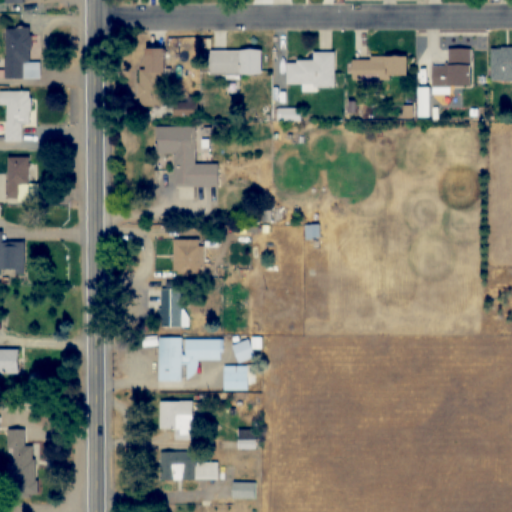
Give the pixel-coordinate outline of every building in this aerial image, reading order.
[(0,79),(41,79),(41,62),(31,62),(31,27),(4,27),(5,71),(0,71),(0,79)] [(145,96),(165,96),(165,49),(145,49),(145,96)] [(433,65),(433,86),(472,86),(472,49),(450,49),(450,65),(433,65)] [(263,76),(263,50),(210,50),(210,76),(263,76)] [(336,52),(314,52),(314,62),(287,61),(287,86),(304,86),(303,90),(335,90),(336,52)] [(353,57),(353,80),(412,80),(412,57),(353,57)] [(0,91),(0,107),(6,108),(6,143),(23,143),(23,125),(31,125),(31,92),(0,91)] [(219,188),(219,164),(196,164),(196,128),(158,128),(158,155),(176,155),(176,188),(219,188)] [(8,158),(8,202),(40,202),(40,184),(30,184),(30,158),(8,158)] [(321,240),(321,225),(306,225),(306,240),(321,240)] [(0,231),(0,273),(25,273),(25,241),(3,241),(3,232),(0,231)] [(205,274),(205,240),(175,240),(175,274),(205,274)] [(182,289),(162,289),(162,328),(182,328),(182,289)] [(183,391),(183,378),(195,378),(195,361),(221,361),(222,339),(160,339),(159,390),(183,391)] [(233,345),(239,364),(255,359),(250,340),(233,345)] [(19,350),(0,349),(0,375),(19,376),(19,350)] [(249,391),(249,366),(225,366),(224,391),(249,391)] [(175,440),(194,440),(194,402),(161,402),(161,430),(175,430),(175,440)] [(26,429),(9,430),(10,486),(35,485),(35,446),(26,446),(26,429)] [(257,448),(257,431),(240,431),(240,448),(257,448)] [(219,480),(219,461),(206,461),(206,452),(163,453),(163,480),(219,480)] [(257,499),(257,483),(234,483),(234,499),(257,499)]
